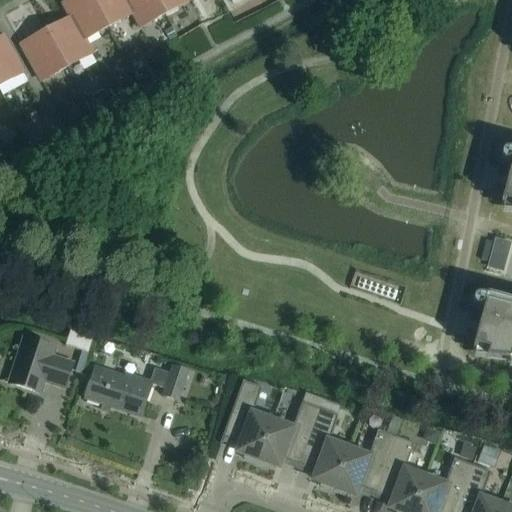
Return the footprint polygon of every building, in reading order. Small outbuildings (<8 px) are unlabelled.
[(83,41),(107,28),(92,0),(71,0),(62,5),(70,19),(71,19),(83,41)] [(124,0),(92,0),(107,28),(132,14),(124,0)] [(139,29),(164,15),(156,0),(124,0),(132,14),(139,29)] [(190,1),(189,0),(156,0),(164,15),(190,1)] [(91,55),(83,41),(71,19),(70,19),(46,32),(66,69),(91,55)] [(170,28),(163,31),(168,41),(175,37),(170,28)] [(41,82),(66,69),(46,32),(21,46),(41,82)] [(0,38),(0,86),(22,74),(2,38),(0,38)] [(96,98),(92,100),(98,111),(115,102),(109,91),(105,93),(103,90),(94,95),(96,98)] [(511,304),(486,298),(471,353),(474,354),(475,353),(474,353),(475,349),(488,353),(486,359),(485,359),(485,361),(507,363),(509,363),(509,362),(510,359),(511,359),(511,161),(505,186),(500,207),(503,208),(503,207),(502,207),(503,204),(511,206),(511,304)] [(506,259),(510,243),(495,239),(493,244),(490,255),(506,259)] [(490,255),(493,244),(490,243),(485,242),(480,261),(484,262),(488,263),(490,255)] [(70,331),(64,347),(87,355),(92,341),(93,338),(70,331)] [(15,365),(8,384),(39,395),(44,380),(52,383),(51,385),(64,389),(70,370),(72,365),(51,358),(54,350),(23,339),(15,365)] [(77,351),(71,369),(82,373),(88,355),(77,351)] [(153,370),(149,384),(150,384),(149,385),(164,390),(162,397),(177,402),(187,373),(171,368),(169,375),(153,370)] [(92,381),(86,399),(139,417),(145,398),(149,385),(150,384),(149,384),(131,378),(130,383),(95,371),(92,381)] [(256,465),(272,420),(253,412),(261,389),(242,382),(219,445),(221,445),(224,439),(243,446),(240,456),(244,457),(243,460),(256,465)] [(298,466),(319,411),(301,405),(293,427),(272,420),(256,465),(268,469),(269,466),(274,468),(277,459),(298,466)] [(332,493),(349,448),(328,440),(336,418),(319,411),(298,466),(319,474),(316,484),(321,485),(319,488),(332,493)] [(375,495),(395,439),(377,432),(369,455),(349,448),(332,493),(345,498),(346,495),(350,496),(354,487),(375,495)] [(411,511),(425,476),(404,468),(412,445),(395,439),(375,495),(396,502),(392,511),(411,511)] [(511,451),(503,448),(496,465),(511,471),(511,451)] [(454,511),(472,467),(453,460),(445,483),(425,476),(411,511),(454,511)] [(498,511),(501,504),(480,497),(488,473),(472,467),(454,511),(498,511)]
